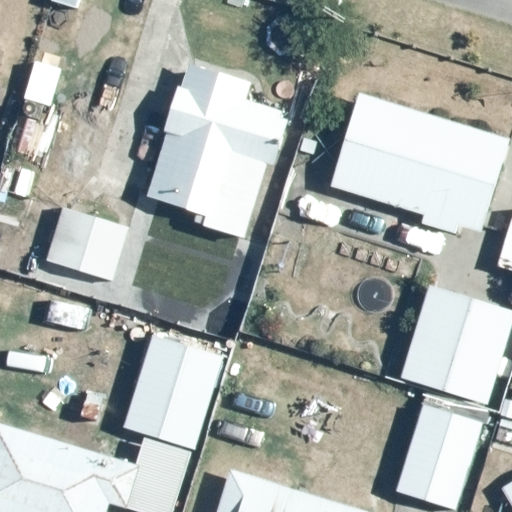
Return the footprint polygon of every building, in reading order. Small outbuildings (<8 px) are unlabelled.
[(64,180),(100,191),(103,181),(151,196),(208,214),(205,224),(255,239),(295,110),(257,99),(262,84),(193,62),(173,125),(89,99),(64,180)] [(422,225),(466,239),(470,226),(490,232),(511,159),(511,138),(367,95),(339,187),(426,213),(422,225)] [(511,347),(511,307),(435,283),(405,378),(494,406),(511,347)] [(181,511),(199,454),(204,456),(234,357),(161,335),(132,434),(151,440),(144,465),(0,421),(0,422),(0,511),(113,511),(117,503),(146,511),(181,511)] [(490,422),(429,403),(402,492),(464,510),(490,422)] [(376,511),(238,470),(224,511),(376,511)]
